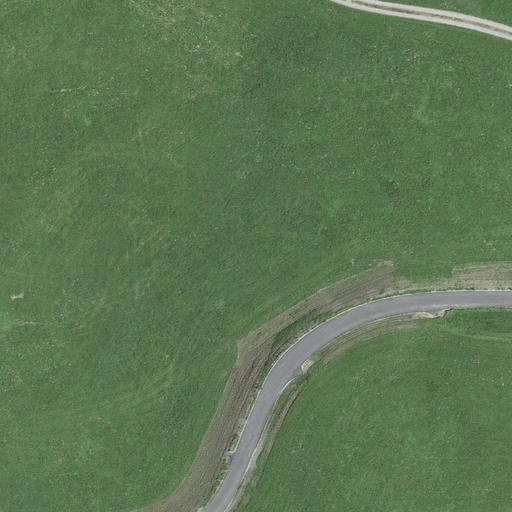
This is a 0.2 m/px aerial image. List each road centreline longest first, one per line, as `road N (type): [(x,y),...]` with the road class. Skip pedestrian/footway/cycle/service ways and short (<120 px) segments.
road 1 (track): [(511,297),(406,303),(321,335),(272,389),(213,511)]
road 2 (track): [(318,0),(376,23),(511,40)]
